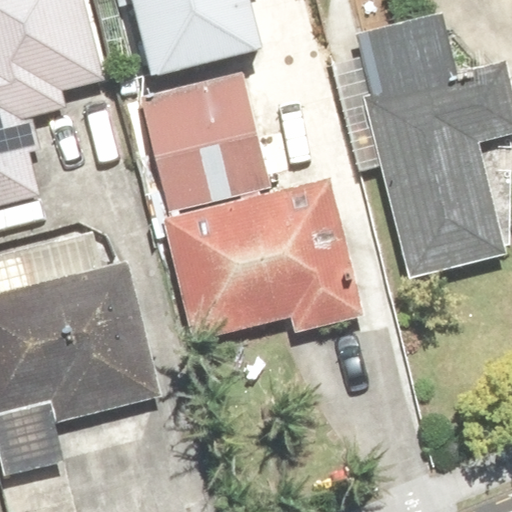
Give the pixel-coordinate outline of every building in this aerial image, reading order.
[(0,0),(0,185),(35,181),(21,77),(84,68),(74,0),(0,0)] [(143,0),(158,67),(268,44),(258,0),(143,0)] [(507,130),(491,65),(460,73),(446,15),(342,40),(401,285),(504,260),(474,138),(507,130)] [(342,301),(326,178),(265,186),(249,66),(143,79),(174,323),(342,301)] [(129,258),(0,288),(0,451),(166,413),(129,258)]
